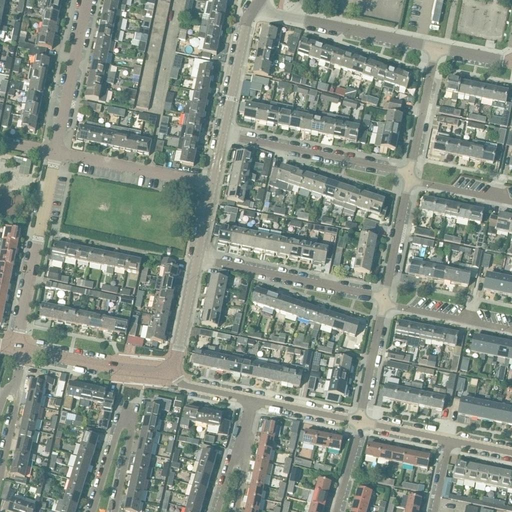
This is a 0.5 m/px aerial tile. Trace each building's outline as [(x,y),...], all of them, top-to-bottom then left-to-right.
[(41,0),(40,0),(38,12),(42,12),(58,16),(61,4),(47,1),(41,0)] [(144,12),(152,13),(153,14),(154,6),(155,2),(148,0),(147,5),(146,5),(144,12)] [(158,3),(156,9),(168,11),(169,6),(158,3)] [(102,16),(103,16),(116,19),(117,13),(124,14),(125,8),(105,4),(104,10),(103,10),(102,16)] [(205,11),(204,16),(209,17),(222,20),(224,14),(225,14),(226,8),(225,8),(212,5),(207,4),(205,11)] [(156,9),(155,15),(167,17),(168,11),(156,9)] [(43,18),(42,24),(56,27),(58,16),(42,12),(41,17),(43,18)] [(155,15),(154,21),(166,23),(167,17),(155,15)] [(99,28),(100,28),(120,32),(122,20),(116,19),(103,16),(102,22),(100,22),(99,28)] [(200,28),(207,30),(220,32),(221,27),(222,27),(223,21),(222,20),(209,17),(208,23),(201,22),(200,28)] [(154,21),(153,27),(165,29),(166,23),(154,21)] [(38,31),(37,36),(54,39),(56,27),(42,24),(41,31),(38,31)] [(153,27),(152,32),(163,35),(165,29),(153,27)] [(97,40),(98,40),(111,42),(117,44),(120,32),(100,28),(99,34),(98,34),(97,40)] [(198,40),(204,41),(217,44),(219,39),(220,39),(221,33),(220,32),(207,30),(206,35),(199,34),(198,40)] [(262,30),(260,41),(274,45),(279,46),(281,34),(262,30)] [(152,32),(150,38),(162,41),(163,35),(152,32)] [(19,44),(17,50),(29,52),(45,55),(46,50),(51,51),(54,39),(37,36),(35,47),(31,47),(31,46),(19,44)] [(289,37),(286,47),(296,49),(299,40),(289,37)] [(150,38),(149,44),(161,47),(162,41),(150,38)] [(94,52),(95,52),(108,55),(111,42),(98,40),(97,46),(96,46),(94,52)] [(218,44),(217,44),(204,41),(202,54),(215,56),(216,51),(217,51),(218,44)] [(260,41),(257,52),(272,56),(274,45),(260,41)] [(302,41),(297,55),(303,58),(302,63),(306,64),(308,60),(313,45),(302,41)] [(149,44),(148,50),(160,52),(161,47),(149,44)] [(313,45),(308,60),(318,63),(323,48),(313,45)] [(287,54),(293,56),(296,49),(286,47),(285,49),(289,50),(287,54)] [(323,48),(318,63),(325,66),(324,69),(328,71),(334,52),(323,48)] [(148,50),(147,56),(159,58),(160,52),(148,50)] [(31,66),(30,71),(46,74),(49,62),(44,61),(45,55),(29,52),(28,58),(35,59),(33,67),(31,66)] [(92,64),(93,64),(106,66),(108,55),(95,52),(94,58),(93,58),(92,64)] [(257,52),(255,64),(270,67),(270,66),(273,67),(274,63),(271,62),(272,56),(257,52)] [(334,52),(328,71),(332,72),(334,68),(340,70),(345,56),(334,52)] [(147,56),(145,62),(157,64),(159,58),(147,56)] [(345,56),(340,70),(351,74),(356,59),(345,56)] [(356,59),(351,74),(362,78),(367,63),(356,59)] [(194,61),(192,72),(191,79),(209,83),(210,83),(212,77),(211,77),(212,71),(211,71),(212,65),(194,61)] [(145,62),(144,68),(156,70),(157,64),(145,62)] [(367,63),(362,78),(373,81),(377,67),(367,63)] [(89,76),(90,76),(103,79),(106,66),(93,64),(92,70),(91,70),(89,76)] [(255,64),(253,75),(267,78),(270,67),(255,64)] [(171,70),(170,75),(177,77),(178,72),(179,72),(180,68),(175,67),(174,71),(171,70)] [(377,67),(373,81),(383,85),(388,70),(377,67)] [(144,68),(143,74),(155,76),(156,70),(144,68)] [(388,70),(383,85),(390,87),(388,91),(393,93),(399,74),(388,70)] [(30,83),(44,86),(46,74),(30,71),(27,82),(30,83)] [(143,74),(142,79),(154,82),(155,76),(143,74)] [(399,74),(393,93),(397,94),(399,90),(405,92),(410,78),(399,74)] [(87,88),(88,88),(105,91),(106,85),(113,87),(114,81),(103,79),(90,76),(89,82),(88,82),(87,88)] [(291,84),(298,85),(299,86),(301,79),(292,77),(291,84)] [(251,84),(262,87),(263,81),(252,78),(251,84)] [(142,79),(141,85),(152,88),(154,82),(142,79)] [(194,92),(207,95),(208,95),(209,89),(208,89),(209,83),(196,80),(194,92)] [(452,97),(452,102),(456,103),(457,97),(460,83),(448,80),(445,95),(452,97)] [(26,89),(25,94),(42,98),(44,86),(30,83),(29,90),(26,89)] [(472,85),(460,83),(457,97),(469,99),(472,85)] [(10,84),(9,91),(15,92),(19,93),(20,86),(10,84)] [(141,85),(139,91),(151,94),(152,88),(141,85)] [(345,92),(343,98),(354,101),(356,95),(350,93),(352,87),(348,85),(346,92),(345,92)] [(472,85),(469,99),(468,105),(474,107),(475,100),(481,102),(483,88),(472,85)] [(296,94),(306,97),(308,90),(298,87),(296,94)] [(98,103),(98,104),(105,105),(108,92),(105,91),(88,88),(87,94),(86,94),(84,100),(98,103)] [(483,88),(481,102),(492,104),(495,90),(483,88)] [(336,89),(334,96),(343,98),(345,92),(336,89)] [(306,97),(307,97),(314,99),(316,98),(317,93),(309,91),(309,90),(308,90),(306,97)] [(495,90),(492,104),(504,107),(507,93),(495,90)] [(139,91),(138,97),(150,99),(151,94),(139,91)] [(194,92),(191,104),(204,107),(206,107),(207,101),(206,101),(207,95),(194,92)] [(26,100),(25,107),(39,110),(42,98),(25,94),(24,99),(26,100)] [(138,97),(137,103),(149,105),(150,99),(138,97)] [(389,105),(386,111),(399,114),(401,104),(390,101),(389,105)] [(148,111),(149,105),(137,103),(136,109),(148,111)] [(187,103),(184,116),(202,119),(202,120),(203,120),(204,113),(203,113),(204,107),(191,104),(187,103)] [(243,120),(255,123),(258,107),(258,108),(259,104),(255,103),(254,107),(246,105),(243,120)] [(82,111),(94,113),(96,106),(84,104),(82,111)] [(21,114),(20,118),(37,121),(39,110),(25,107),(23,114),(21,114)] [(258,107),(255,123),(266,125),(269,110),(258,108),(258,107)] [(440,108),(438,115),(453,118),(454,111),(450,110),(447,110),(440,108)] [(269,110),(266,125),(277,127),(280,112),(269,110)] [(280,112),(277,127),(288,130),(291,114),(280,112)] [(291,114),(288,130),(299,132),(303,113),(298,112),(297,116),(291,114)] [(303,113),(299,132),(311,134),(313,119),(307,118),(308,114),(303,113)] [(503,113),(500,128),(506,129),(509,114),(503,113)] [(4,115),(1,128),(7,129),(10,116),(4,115)] [(313,119),(311,134),(322,137),(326,116),(321,115),(320,120),(313,119)] [(387,115),(385,126),(399,129),(402,118),(387,115)] [(148,129),(154,130),(157,119),(144,116),(143,123),(149,124),(148,129)] [(182,128),(199,132),(200,132),(202,126),(201,125),(202,120),(202,119),(184,116),(182,128)] [(326,116),(322,137),(333,139),(337,118),(326,116)] [(34,134),(37,121),(20,118),(19,123),(22,124),(20,131),(34,134)] [(337,118),(333,139),(344,141),(347,127),(348,120),(337,118)] [(436,124),(451,127),(452,121),(438,118),(436,124)] [(456,134),(457,128),(459,122),(452,121),(451,127),(450,133),(456,134)] [(82,143),(88,144),(92,125),(86,124),(85,130),(79,128),(76,143),(82,144),(82,143)] [(378,124),(376,136),(397,140),(399,129),(385,126),(378,124)] [(92,125),(88,144),(88,145),(94,146),(94,145),(100,146),(103,133),(104,127),(92,125)] [(347,127),(344,141),(356,143),(359,129),(347,127)] [(103,133),(100,146),(100,148),(106,149),(106,148),(112,149),(116,129),(110,128),(109,134),(103,133)] [(179,140),(197,144),(198,144),(199,138),(198,137),(199,132),(182,128),(179,140)] [(116,129),(112,149),(112,150),(118,151),(118,150),(124,151),(128,131),(116,129)] [(497,145),(503,146),(506,132),(500,130),(497,145)] [(128,131),(124,151),(124,152),(130,154),(130,153),(136,154),(139,140),(141,134),(128,131)] [(361,133),(359,144),(365,145),(367,134),(361,133)] [(433,153),(445,155),(448,142),(449,137),(437,135),(436,139),(433,153)] [(373,147),(380,149),(395,152),(397,140),(376,136),(373,147)] [(136,154),(136,155),(142,156),(142,155),(149,156),(151,143),(139,140),(136,154)] [(177,152),(181,153),(195,155),(195,156),(196,156),(197,150),(196,149),(197,144),(179,140),(177,152)] [(448,142),(445,155),(457,158),(460,144),(448,142)] [(471,147),(469,160),(480,163),(484,145),(472,142),(471,147)] [(460,144),(457,158),(469,160),(471,147),(460,144)] [(484,145),(480,163),(492,165),(496,147),(484,145)] [(193,161),(195,156),(195,155),(181,153),(179,165),(193,168),(194,162),(193,161)] [(234,164),(234,167),(250,170),(252,158),(234,154),(233,163),(234,164)] [(232,175),(231,179),(248,181),(255,183),(256,178),(249,174),(250,170),(234,167),(232,166),(230,175),(232,175)] [(266,199),(267,200),(266,202),(270,204),(271,201),(276,186),(276,184),(287,187),(293,171),(292,171),(293,169),(285,166),(284,169),(281,168),(280,172),(274,170),(269,183),(269,184),(271,185),(266,199)] [(293,171),(287,187),(285,193),(291,195),(293,189),(299,191),(304,175),(305,173),(296,170),(296,172),(293,171)] [(304,175),(299,191),(310,195),(316,179),(315,179),(316,177),(308,174),(307,176),(304,175)] [(230,187),(229,190),(245,193),(248,181),(231,179),(229,178),(228,187),(230,187)] [(316,179),(310,195),(322,199),(327,183),(327,181),(319,178),(319,180),(316,179)] [(327,183),(322,199),(333,202),(338,187),(339,184),(331,182),(330,184),(327,183)] [(338,187),(333,202),(332,206),(343,210),(344,206),(345,206),(350,190),(350,188),(342,185),(341,188),(338,187)] [(350,190),(345,206),(344,206),(343,210),(354,214),(356,210),(361,194),(362,192),(353,189),(353,191),(350,190)] [(237,204),(237,208),(248,210),(249,204),(243,202),(245,193),(229,190),(227,190),(225,199),(227,199),(227,202),(237,204)] [(361,194),(356,210),(367,214),(372,198),(373,196),(365,193),(364,195),(361,194)] [(372,198),(367,214),(383,219),(381,223),(382,223),(387,210),(382,209),(385,200),(376,197),(375,199),(372,198)] [(421,213),(433,215),(435,202),(423,200),(421,213)] [(435,202),(433,215),(445,218),(447,205),(435,202)] [(447,205),(445,218),(456,220),(459,207),(447,205)] [(459,207),(456,220),(468,223),(471,210),(459,207)] [(471,210),(468,223),(467,227),(473,229),(474,224),(480,225),(483,212),(471,210)] [(491,218),(489,228),(487,236),(495,237),(496,233),(508,235),(511,218),(499,215),(498,220),(491,218)] [(216,227),(214,236),(219,238),(218,246),(226,248),(226,246),(230,247),(233,230),(236,217),(231,216),(228,229),(221,228),(216,227)] [(260,222),(271,224),(272,218),(267,217),(261,216),(260,222)] [(363,227),(361,233),(374,236),(375,230),(363,227)] [(415,229),(414,236),(428,239),(429,233),(415,229)] [(6,230),(3,241),(0,240),(0,244),(17,247),(20,233),(6,230)] [(230,247),(229,248),(238,250),(238,248),(241,249),(242,249),(245,233),(233,230),(230,247)] [(254,251),(253,251),(253,253),(261,255),(262,253),(265,254),(269,238),(269,235),(266,234),(266,232),(258,230),(257,235),(254,251)] [(242,249),(241,249),(241,251),(250,253),(250,251),(253,251),(254,251),(257,235),(245,233),(242,249)] [(478,234),(475,249),(482,250),(485,235),(478,234)] [(360,236),(358,248),(374,251),(376,243),(374,242),(374,239),(360,236)] [(265,254),(265,256),(274,257),(274,256),(277,256),(280,240),(269,238),(265,254)] [(412,245),(426,248),(427,242),(413,239),(412,245)] [(277,256),(276,258),(285,260),(285,258),(289,259),(292,242),(280,240),(277,256)] [(289,259),(288,260),(297,262),(298,260),(300,261),(304,245),(292,242),(289,259)] [(0,244),(0,255),(14,259),(17,247),(0,244)] [(64,261),(67,247),(54,245),(51,262),(63,265),(64,261)] [(300,261),(300,263),(309,265),(309,263),(312,263),(315,247),(304,245),(300,261)] [(315,247),(312,263),(312,265),(321,267),(321,265),(324,266),(325,260),(331,262),(334,247),(327,246),(326,249),(315,247)] [(67,247),(64,261),(76,263),(79,250),(67,247)] [(358,248),(355,260),(360,261),(370,263),(369,263),(371,264),(373,255),(371,254),(372,251),(374,252),(374,251),(358,248)] [(79,250),(76,263),(89,266),(91,252),(79,250)] [(91,252),(89,266),(101,268),(104,255),(91,252)] [(472,266),(478,268),(481,253),(475,252),(472,266)] [(0,265),(12,269),(14,259),(0,255),(0,265)] [(104,255),(101,268),(107,269),(106,276),(112,277),(114,271),(113,271),(116,258),(104,255)] [(436,261),(432,281),(444,283),(446,270),(440,269),(443,256),(437,255),(436,261)] [(335,256),(333,268),(338,269),(341,257),(335,256)] [(482,266),(488,267),(490,257),(491,257),(484,256),(482,266)] [(113,271),(114,271),(126,273),(128,260),(116,258),(113,271)] [(423,265),(420,279),(432,281),(436,261),(430,259),(428,266),(423,265)] [(128,260),(126,273),(138,276),(141,263),(128,260)] [(164,268),(162,280),(175,283),(178,270),(173,269),(174,262),(162,260),(160,268),(164,268)] [(369,266),(369,263),(370,263),(360,261),(355,260),(353,272),(369,275),(371,266),(369,266)] [(408,276),(420,279),(423,265),(411,263),(408,276)] [(0,265),(0,276),(10,279),(12,269),(0,265)] [(446,270),(444,283),(455,286),(460,266),(453,265),(452,271),(446,270)] [(460,266),(455,286),(468,288),(470,275),(471,268),(465,266),(465,267),(460,266)] [(209,278),(207,287),(209,287),(209,290),(225,293),(229,274),(219,272),(217,280),(209,278)] [(48,275),(47,281),(60,283),(61,278),(61,277),(57,276),(49,275),(48,275)] [(0,276),(0,288),(8,290),(10,279),(0,276)] [(484,292),(495,294),(499,278),(487,276),(484,292)] [(499,278),(495,294),(506,296),(509,281),(499,278)] [(162,280),(160,292),(173,295),(175,283),(162,280)] [(45,290),(58,292),(59,286),(46,284),(45,290)] [(242,285),(239,297),(245,298),(248,286),(242,285)] [(59,286),(58,292),(70,294),(71,290),(66,289),(67,288),(59,286)] [(71,290),(70,295),(82,297),(84,291),(74,289),(73,290),(71,290)] [(207,299),(206,302),(222,305),(225,293),(209,290),(207,290),(205,299),(207,299)] [(84,291),(82,297),(95,300),(96,293),(84,291)] [(251,305),(263,309),(268,295),(256,291),(251,305)] [(154,299),(152,304),(170,307),(173,295),(160,292),(158,300),(154,299)] [(96,293),(95,300),(107,302),(108,296),(96,293)] [(268,295),(263,309),(274,313),(279,299),(268,295)] [(279,299),(274,313),(286,316),(290,302),(279,299)] [(204,311),(204,314),(220,317),(222,305),(206,302),(204,302),(203,311),(204,311)] [(290,302),(286,316),(297,320),(302,306),(290,302)] [(67,311),(64,324),(76,327),(79,314),(81,305),(74,303),(72,312),(67,311)] [(156,311),(155,317),(168,320),(170,307),(152,304),(151,310),(156,311)] [(39,319),(52,322),(54,309),(42,306),(39,319)] [(302,306),(297,320),(308,324),(313,310),(302,306)] [(54,309),(52,322),(64,324),(67,311),(54,309)] [(313,310),(308,324),(314,326),(312,332),(318,334),(320,328),(324,314),(313,310)] [(116,321),(113,334),(126,337),(130,314),(122,312),(120,322),(116,321)] [(220,317),(204,314),(202,313),(200,322),(202,322),(201,326),(217,329),(220,317)] [(79,314),(76,327),(88,329),(91,316),(79,314)] [(324,314),(320,328),(331,332),(336,317),(324,314)] [(91,316),(88,329),(101,332),(103,319),(91,316)] [(149,323),(147,328),(165,332),(168,320),(155,317),(153,324),(149,323)] [(336,317),(331,332),(342,335),(347,321),(336,317)] [(103,319),(101,332),(113,334),(116,321),(103,319)] [(347,321),(342,335),(354,339),(359,325),(347,321)] [(406,344),(407,339),(410,326),(398,323),(394,342),(406,344)] [(131,325),(128,338),(135,339),(137,326),(131,325)] [(410,326),(407,339),(419,342),(422,328),(410,326)] [(145,341),(149,342),(152,342),(158,344),(163,345),(165,332),(147,328),(146,334),(145,341)] [(422,328),(419,342),(418,348),(424,349),(425,343),(431,344),(433,330),(422,328)] [(433,330),(431,344),(443,346),(445,333),(433,330)] [(200,331),(199,337),(211,340),(212,334),(200,331)] [(445,333),(443,346),(455,349),(457,335),(445,333)] [(483,365),(485,357),(482,356),(486,341),(474,338),(471,354),(481,356),(479,364),(483,365)] [(246,346),(248,341),(237,339),(236,345),(246,347),(246,346)] [(294,348),(301,349),(302,344),(303,340),(296,339),(294,348)] [(482,356),(485,357),(493,359),(491,366),(495,367),(497,360),(495,359),(498,343),(486,341),(482,356)] [(495,359),(497,360),(505,361),(503,369),(507,370),(509,362),(507,362),(510,346),(498,343),(495,359)] [(193,367),(205,370),(209,348),(203,347),(202,354),(196,352),(193,367)] [(209,348),(205,370),(217,372),(220,357),(214,356),(215,350),(209,348)] [(337,350),(336,356),(348,359),(350,353),(337,350)] [(305,353),(302,366),(309,367),(311,354),(305,353)] [(389,353),(388,360),(402,363),(404,356),(389,353)] [(231,360),(228,374),(240,377),(244,357),(232,355),(231,360)] [(220,357),(217,372),(228,374),(231,360),(220,357)] [(244,357),(240,377),(252,379),(255,365),(256,360),(244,357)] [(453,357),(450,373),(456,374),(459,359),(453,357)] [(333,371),(348,375),(350,375),(352,366),(350,366),(351,363),(335,359),(333,371)] [(462,359),(460,372),(459,374),(465,375),(466,373),(467,373),(469,361),(462,359)] [(386,369),(400,372),(402,366),(387,363),(386,369)] [(255,365),(252,379),(264,382),(267,367),(255,365)] [(267,367),(264,382),(275,384),(278,369),(267,367)] [(290,367),(289,372),(286,386),(299,389),(302,375),(302,374),(303,369),(290,367)] [(278,369),(275,384),(286,386),(289,372),(278,369)] [(333,371),(330,383),(346,386),(348,387),(350,378),(348,378),(348,375),(333,371)] [(310,378),(310,379),(315,380),(319,381),(320,374),(317,374),(311,372),(310,378)] [(446,391),(453,392),(456,377),(449,375),(446,391)] [(31,383),(28,395),(43,398),(44,391),(51,392),(52,387),(54,381),(42,379),(41,385),(31,383)] [(310,379),(307,391),(313,392),(315,380),(310,379)] [(458,380),(456,392),(462,394),(465,382),(458,380)] [(58,381),(55,396),(61,398),(64,383),(59,381),(58,381)] [(346,386),(330,383),(328,395),(326,395),(324,402),(339,405),(340,398),(345,399),(347,390),(345,389),(346,386)] [(68,399),(80,401),(83,385),(77,384),(76,386),(70,385),(68,399)] [(397,389),(394,403),(406,405),(409,392),(410,385),(405,384),(403,390),(397,389)] [(83,385),(80,401),(91,404),(94,390),(89,389),(89,386),(83,385)] [(382,400),(394,403),(397,389),(385,387),(382,400)] [(94,390),(91,404),(102,406),(100,413),(111,415),(115,396),(106,394),(106,392),(106,390),(100,389),(99,391),(94,390)] [(432,396),(430,410),(442,412),(444,399),(438,398),(440,391),(434,390),(432,396)] [(409,392),(406,405),(418,407),(421,394),(409,392)] [(421,394),(418,407),(430,410),(432,396),(421,394)] [(28,395),(26,406),(40,409),(43,398),(28,395)] [(474,403),(471,419),(483,421),(486,405),(488,406),(490,398),(486,397),(484,405),(474,403)] [(147,407),(144,418),(159,422),(161,412),(168,413),(171,403),(154,400),(153,408),(147,407)] [(458,416),(471,419),(474,403),(461,400),(458,416)] [(486,405),(483,421),(495,424),(498,408),(500,408),(502,401),(498,400),(496,407),(488,406),(486,405)] [(174,402),(173,409),(180,410),(181,404),(175,402),(174,402)] [(498,408),(495,424),(507,426),(510,410),(511,410),(511,402),(511,403),(510,402),(508,410),(500,408),(498,408)] [(26,406),(23,418),(38,421),(40,409),(26,406)] [(183,422),(181,421),(179,429),(188,431),(189,424),(195,426),(196,416),(198,409),(191,408),(191,410),(186,409),(185,416),(183,422)] [(196,416),(195,426),(207,428),(209,416),(209,414),(205,412),(205,411),(198,409),(196,416)] [(61,413),(59,424),(74,428),(75,423),(66,421),(67,414),(61,413)] [(209,416),(207,428),(218,430),(217,436),(227,438),(230,424),(221,422),(222,416),(209,414),(209,416)] [(23,418),(21,430),(35,433),(38,421),(23,418)] [(144,418),(142,430),(156,433),(159,422),(144,418)] [(102,422),(100,430),(107,431),(109,423),(102,421),(102,422)] [(264,424),(261,437),(274,440),(277,427),(264,424)] [(84,435),(80,446),(94,451),(98,440),(93,438),(95,432),(84,429),(82,434),(84,435)] [(21,430),(18,441),(33,444),(35,433),(21,430)] [(142,430),(139,442),(154,445),(156,433),(142,430)] [(302,446),(313,448),(317,435),(305,433),(302,446)] [(317,435),(313,448),(326,451),(329,438),(317,435)] [(205,437),(204,443),(213,445),(214,439),(205,437)] [(261,437),(259,449),(272,451),(274,440),(261,437)] [(329,438),(326,451),(339,454),(342,440),(329,438)] [(18,441),(15,453),(30,456),(33,444),(18,441)] [(139,442),(137,454),(151,457),(154,445),(139,442)] [(365,458),(380,461),(383,449),(368,445),(365,458)] [(80,446),(76,458),(91,463),(94,451),(80,446)] [(202,452),(199,464),(213,468),(216,457),(211,455),(213,449),(202,446),(200,452),(202,452)] [(259,449),(256,461),(269,465),(272,451),(259,449)] [(383,449),(380,461),(392,464),(394,451),(383,449)] [(394,451),(392,464),(404,466),(408,454),(394,451)] [(15,453),(13,465),(27,468),(29,462),(34,464),(36,457),(30,456),(15,453)] [(137,454),(134,465),(149,468),(151,457),(137,454)] [(408,454),(404,466),(416,469),(419,456),(408,454)] [(419,456),(416,469),(427,471),(430,458),(419,456)] [(76,458),(73,469),(87,474),(91,463),(76,458)] [(293,465),(302,467),(310,470),(311,464),(303,462),(295,459),(293,465)] [(256,461),(253,473),(266,477),(269,465),(256,461)] [(456,463),(452,480),(451,485),(456,486),(457,482),(463,483),(467,466),(468,463),(464,462),(464,465),(456,463)] [(199,464),(196,475),(210,480),(213,468),(199,464)] [(467,466),(463,483),(474,486),(478,468),(479,465),(475,464),(475,467),(467,466)] [(25,480),(27,468),(13,465),(10,477),(15,478),(14,484),(25,486),(27,480),(25,480)] [(134,465),(132,477),(146,480),(149,468),(134,465)] [(478,468),(474,486),(485,488),(489,470),(490,467),(486,467),(486,469),(478,468)] [(73,469),(69,481),(84,486),(87,474),(73,469)] [(489,470),(485,488),(496,490),(500,472),(501,469),(497,469),(497,472),(489,470)] [(292,470),(288,486),(294,487),(295,484),(296,484),(299,472),(292,470)] [(500,472),(496,490),(507,492),(511,474),(511,475),(511,472),(508,471),(508,474),(500,472)] [(253,473),(251,484),(255,486),(264,488),(266,477),(253,473)] [(196,475),(192,487),(206,491),(210,480),(196,475)] [(132,477),(129,489),(144,492),(146,480),(132,477)] [(69,481),(66,492),(80,497),(84,486),(69,481)] [(318,481),(315,492),(327,495),(330,484),(318,481)] [(251,484),(248,496),(262,499),(264,488),(255,486),(251,484)] [(192,487),(189,498),(203,503),(206,491),(192,487)] [(129,489),(127,501),(141,504),(144,492),(129,489)] [(358,490),(355,501),(365,505),(368,506),(371,494),(358,490)] [(20,511),(24,504),(12,500),(15,493),(9,491),(5,502),(11,505),(7,511),(20,511)] [(66,492),(62,504),(77,508),(80,497),(66,492)] [(315,492),(311,505),(323,508),(327,495),(315,492)] [(449,496),(448,501),(459,503),(460,498),(461,496),(457,495),(456,498),(449,496)] [(248,496),(246,509),(252,511),(258,511),(262,499),(248,496)] [(460,498),(459,503),(470,505),(471,501),(472,498),(467,497),(467,500),(460,498)] [(189,498),(185,510),(191,511),(200,511),(203,503),(189,498)] [(408,498),(405,511),(410,511),(418,511),(421,501),(408,498)] [(139,511),(141,504),(127,501),(124,511),(139,511)] [(355,501),(351,511),(366,511),(368,506),(365,505),(355,501)] [(55,511),(75,511),(77,508),(62,504),(59,503),(55,511)]
